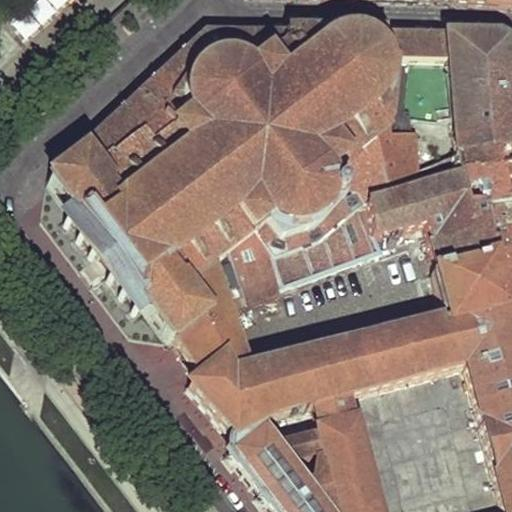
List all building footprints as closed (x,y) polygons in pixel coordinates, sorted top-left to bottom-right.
[(21,41),(75,7),(70,0),(41,0),(42,0),(8,21),(21,41)] [(511,0),(449,0),(451,7),(508,9),(511,6),(511,0)] [(172,67),(150,88),(165,101),(201,75),(215,68),(229,60),(244,78),(260,66),(276,85),(322,51),(316,41),(203,37),(172,67)] [(316,41),(322,51),(276,85),(260,66),(244,78),(229,60),(215,68),(201,75),(165,101),(182,124),(176,129),(145,153),(137,142),(94,172),(79,154),(77,159),(47,183),(46,190),(69,220),(58,229),(128,321),(139,314),(162,346),(171,347),(205,321),(183,291),(207,274),(226,259),(250,241),(268,266),(327,243),(358,215),(418,198),(413,180),(412,178),(382,187),(371,145),(387,135),(394,69),(378,52),(378,42),(316,41)] [(436,43),(378,42),(378,52),(394,69),(442,70),(453,162),(511,157),(511,88),(508,53),(502,47),(493,44),(436,43)] [(80,151),(79,154),(94,172),(137,142),(145,153),(176,129),(182,124),(165,101),(150,88),(143,95),(118,117),(88,145),(87,145),(80,151)] [(387,142),(387,135),(371,145),(382,187),(412,178),(409,140),(387,142)] [(511,157),(453,162),(456,184),(511,177),(511,157)] [(453,162),(412,178),(413,180),(418,198),(422,196),(456,187),(456,184),(453,162)] [(511,177),(456,184),(456,187),(460,198),(472,195),(476,213),(478,218),(511,210),(511,177)] [(456,187),(422,196),(433,227),(465,217),(460,198),(456,187)] [(434,276),(488,262),(483,240),(478,218),(476,213),(465,217),(433,227),(422,196),(418,198),(358,215),(327,243),(268,266),(250,241),(226,259),(239,293),(273,281),(279,294),(376,258),(371,242),(400,238),(420,232),(425,253),(434,276)] [(511,210),(478,218),(483,240),(511,235),(511,210)] [(511,235),(483,240),(488,262),(490,262),(511,258),(511,235)] [(511,258),(490,262),(490,266),(489,270),(499,310),(511,306),(511,258)] [(428,279),(441,329),(500,314),(499,310),(489,270),(490,266),(490,262),(434,276),(428,279)] [(511,511),(511,313),(500,314),(441,329),(243,378),(231,344),(207,274),(183,291),(205,321),(171,347),(184,368),(194,384),(184,393),(220,434),(225,441),(222,447),(224,455),(221,462),(258,511),(511,511)]
